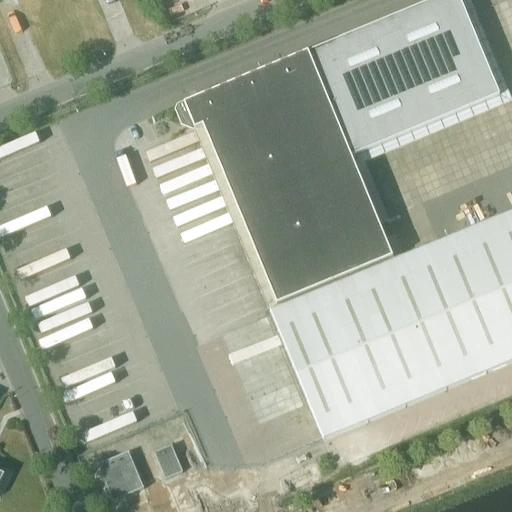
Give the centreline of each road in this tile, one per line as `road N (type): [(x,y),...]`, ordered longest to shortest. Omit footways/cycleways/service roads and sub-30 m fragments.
road 1 (unclassified): [(0,121),(291,0)]
road 2 (unclassified): [(78,511),(0,320)]
road 3 (tertiary): [(339,511),(511,441)]
